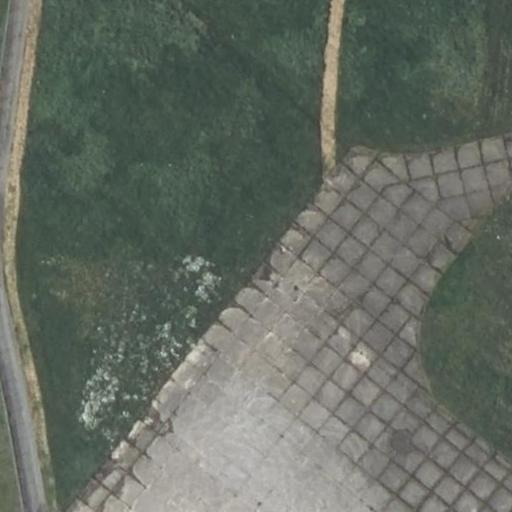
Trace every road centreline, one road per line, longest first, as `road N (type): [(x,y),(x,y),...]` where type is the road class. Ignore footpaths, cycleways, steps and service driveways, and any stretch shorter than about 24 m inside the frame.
road 1 (unclassified): [(28,511),(0,340),(0,154),(21,0)]
road 2 (unclassified): [(304,290),(98,511)]
road 3 (unclassified): [(511,172),(481,179),(304,290)]
road 4 (unclassified): [(304,290),(223,477),(224,511)]
